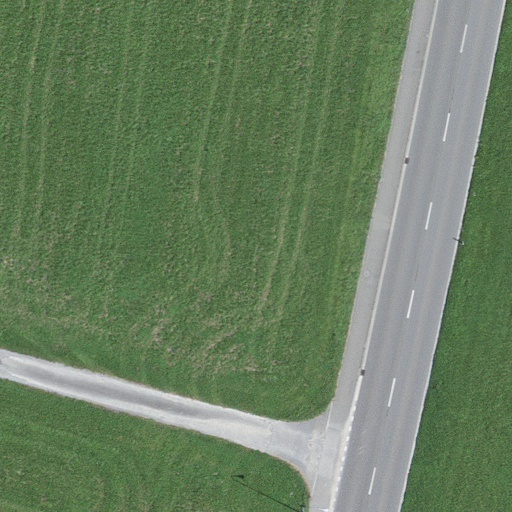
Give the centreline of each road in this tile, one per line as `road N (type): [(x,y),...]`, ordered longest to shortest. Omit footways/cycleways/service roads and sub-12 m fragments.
road 1 (primary): [(351,511),(467,0)]
road 2 (track): [(354,495),(0,378)]
